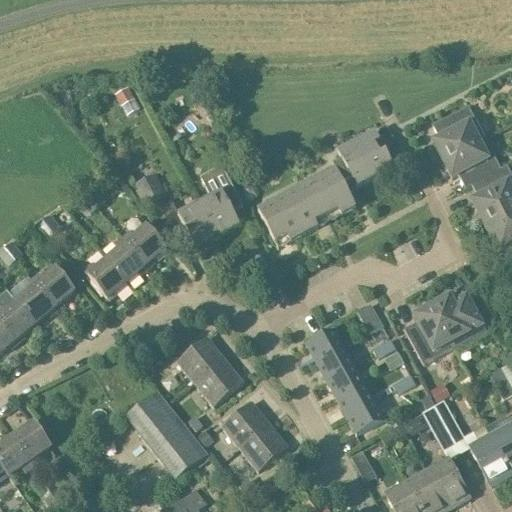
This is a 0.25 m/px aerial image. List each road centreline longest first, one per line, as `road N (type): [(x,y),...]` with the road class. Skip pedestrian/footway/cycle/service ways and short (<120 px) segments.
road 1 (residential): [(259,324),(351,276),(404,280),(444,258),(444,220),(384,106)]
road 2 (residential): [(0,401),(168,309),(206,304),(259,324)]
road 3 (residential): [(365,511),(259,324)]
